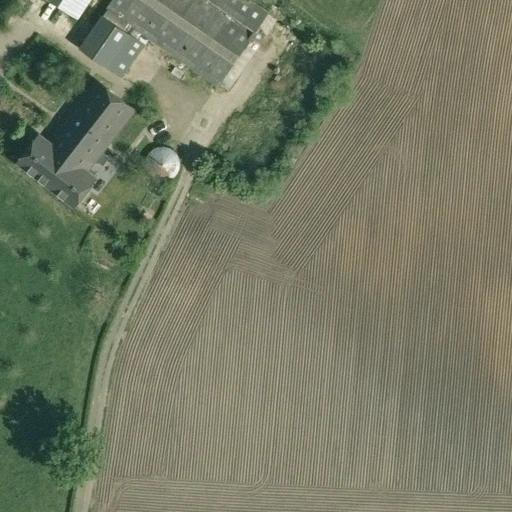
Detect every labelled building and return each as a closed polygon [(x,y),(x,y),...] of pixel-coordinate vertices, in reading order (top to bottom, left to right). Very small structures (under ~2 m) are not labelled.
[(54,0),(79,17),(90,0),(54,0)] [(247,0),(112,0),(80,47),(122,76),(149,37),(218,85),(256,30),(255,30),(267,14),(247,0)] [(270,38),(282,23),(271,15),(259,29),(270,38)] [(81,90),(70,55),(23,71),(35,106),(81,90)] [(38,137),(18,164),(74,207),(94,180),(85,173),(133,111),(96,82),(48,144),(38,137)] [(170,169),(181,161),(172,148),(161,156),(170,169)]
